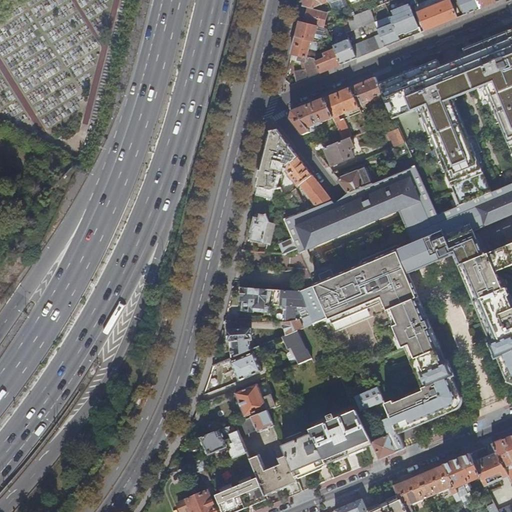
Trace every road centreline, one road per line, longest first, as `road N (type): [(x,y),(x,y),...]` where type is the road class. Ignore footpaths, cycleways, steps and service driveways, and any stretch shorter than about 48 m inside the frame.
road 1 (tertiary): [(106,511),(152,439),(179,374),(249,104)]
road 2 (trunk): [(0,511),(69,436),(121,355),(152,267),(153,204)]
road 3 (trunk): [(141,117),(87,254),(0,387)]
road 4 (trunk): [(0,458),(98,320),(153,204)]
road 5 (residential): [(511,6),(272,104),(249,104)]
road 6 (trunk): [(141,117),(0,330)]
road 7 (residential): [(296,511),(511,422)]
road 8 (trunk): [(153,204),(213,0)]
road 9 (trunk): [(170,0),(141,117)]
